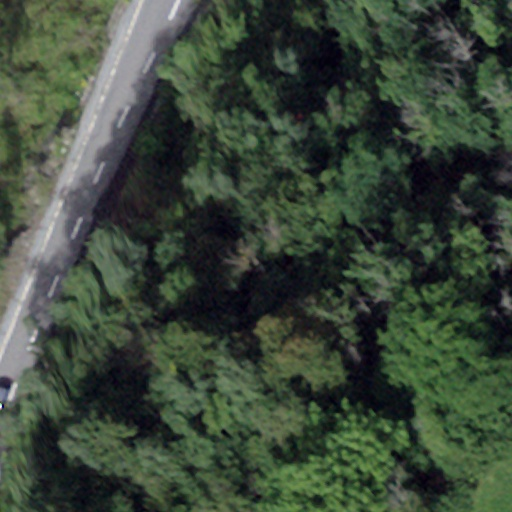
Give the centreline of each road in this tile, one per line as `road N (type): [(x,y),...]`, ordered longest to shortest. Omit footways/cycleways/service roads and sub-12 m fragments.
road 1 (primary): [(179,0),(0,431)]
road 2 (trunk): [(511,359),(462,511)]
